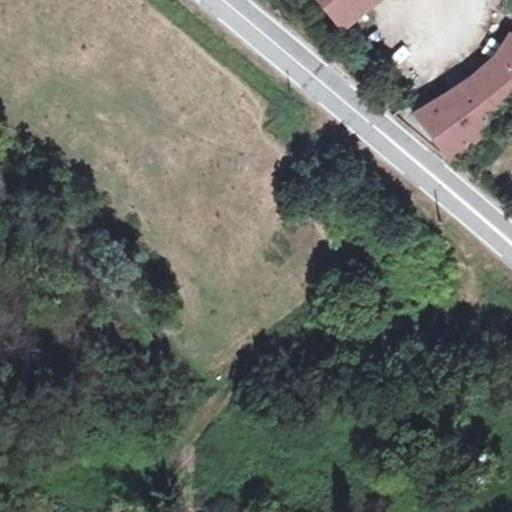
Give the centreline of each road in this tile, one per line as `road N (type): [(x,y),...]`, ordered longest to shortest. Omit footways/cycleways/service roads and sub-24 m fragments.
road 1 (track): [(511,408),(479,395),(0,428)]
road 2 (secondary): [(233,0),(511,244)]
